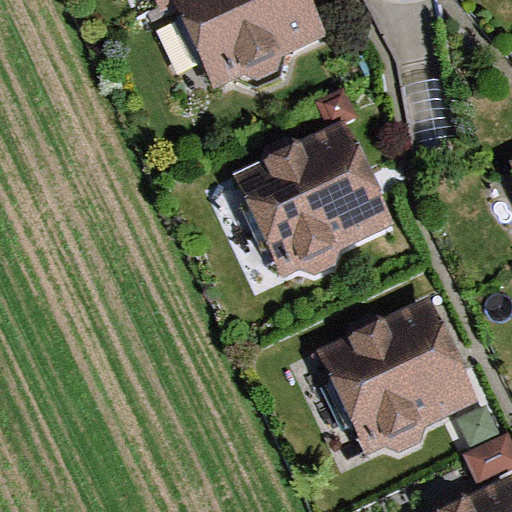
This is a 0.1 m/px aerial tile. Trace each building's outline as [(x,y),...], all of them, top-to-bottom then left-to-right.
[(143,0),(150,14),(159,9),(177,0),(143,0)] [(177,0),(159,9),(201,91),(303,39),(282,0),(177,0)] [(331,138),(232,184),(277,279),(376,233),(331,138)] [(511,172),(499,178),(511,205),(511,172)] [(415,318),(315,365),(360,461),(460,414),(415,318)] [(496,444),(459,461),(474,492),(511,475),(496,444)] [(506,511),(498,492),(454,511),(506,511)]
